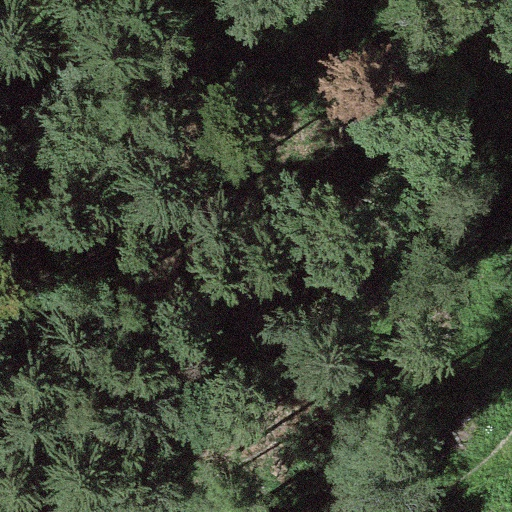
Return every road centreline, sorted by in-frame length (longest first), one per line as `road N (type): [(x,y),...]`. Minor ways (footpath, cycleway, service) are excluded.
road 1 (track): [(317,511),(480,461),(511,406)]
road 2 (track): [(0,406),(131,511)]
